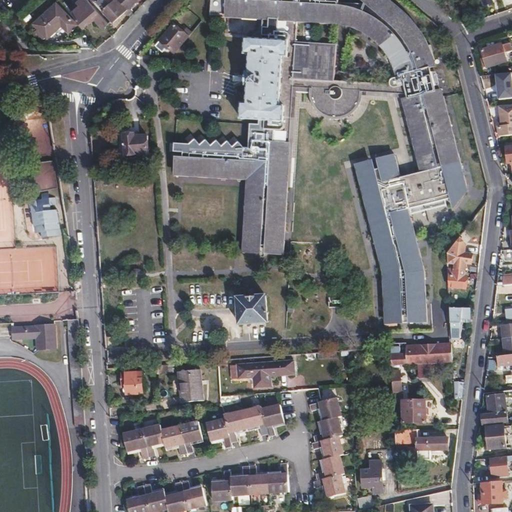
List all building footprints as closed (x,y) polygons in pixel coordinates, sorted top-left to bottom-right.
[(80,0),(70,10),(82,30),(92,21),(103,32),(109,25),(91,7),(86,0),(80,0)] [(114,22),(127,10),(120,2),(117,0),(112,0),(102,10),(114,22)] [(117,0),(120,2),(127,10),(136,0),(117,0)] [(181,148),(180,154),(176,154),(176,157),(171,157),(170,170),(186,171),(186,168),(196,169),(197,172),(205,172),(205,170),(216,171),(215,173),(225,173),(225,171),(235,171),(235,174),(244,174),(244,183),(247,183),(246,194),(243,193),(243,203),(245,203),(245,212),(242,212),(242,216),(241,222),(244,222),(243,232),(240,232),(239,249),(251,249),(252,244),(258,244),(258,241),(265,242),(265,245),(277,246),(277,250),(282,250),(283,236),(280,236),(281,226),(284,226),(284,217),(281,216),(282,207),(285,207),(286,198),(283,198),(283,187),(286,187),(287,177),(284,177),(290,80),(295,81),(309,82),(308,87),(310,98),(315,106),(323,110),(330,113),(338,113),(349,109),(355,102),(358,94),(359,90),(360,85),(404,89),(406,94),(406,95),(403,96),(404,102),(402,103),(405,113),(408,112),(411,122),(407,123),(410,132),(413,131),(415,141),(412,141),(415,150),(418,150),(420,159),(417,160),(420,170),(401,175),(395,153),(391,154),(392,158),(379,162),(380,166),(375,167),(374,163),(360,167),(359,162),(355,163),(370,222),(372,221),(374,229),(372,230),(374,240),(377,239),(379,247),(376,247),(379,257),(381,256),(383,264),(381,265),(382,271),(382,278),(385,277),(385,285),(383,286),(383,295),(386,295),(386,303),(384,303),(385,324),(397,323),(397,321),(396,321),(396,317),(403,317),(403,314),(409,313),(409,317),(423,316),(424,320),(428,320),(425,269),(409,210),(446,203),(443,197),(450,195),(453,204),(466,187),(464,183),(466,182),(464,173),(461,173),(459,165),(462,165),(458,149),(455,150),(452,141),(455,140),(453,131),(450,132),(447,122),(450,121),(448,112),(445,112),(443,103),(446,102),(443,93),(441,94),(439,88),(435,89),(429,64),(433,63),(432,57),(434,57),(430,42),(429,42),(422,31),(412,19),(403,11),(401,12),(392,4),(394,2),(391,0),(229,0),(229,11),(224,11),(224,15),(243,16),(244,13),(253,14),(253,17),(268,17),(268,25),(267,29),(261,29),(261,33),(269,34),(268,38),(244,36),(243,51),(248,52),(246,69),(245,69),(244,82),(246,82),(245,99),(240,100),(239,115),(257,116),(257,120),(248,120),(246,144),(241,143),(236,138),(231,142),(225,136),(220,141),(215,136),(209,140),(204,134),(197,141),(193,135),(186,140),(172,139),(171,147),(181,148)] [(55,2),(33,22),(46,37),(68,17),(55,2)] [(174,54),(188,38),(173,26),(154,47),(162,53),(167,48),(174,54)] [(501,45),(495,47),(488,49),(482,51),(484,59),(481,59),(483,67),(505,62),(503,54),(511,52),(509,45),(501,47),(501,45)] [(511,80),(511,72),(495,74),(498,99),(511,97),(511,80)] [(7,104),(0,106),(0,111),(2,117),(10,114),(7,104)] [(511,135),(511,106),(501,108),(503,128),(499,128),(499,137),(511,135)] [(22,125),(44,126),(45,113),(23,112),(22,125)] [(148,153),(147,134),(134,135),(134,133),(124,133),(125,153),(148,153)] [(35,164),(40,189),(55,186),(50,161),(35,164)] [(57,204),(56,198),(48,198),(47,193),(41,193),(42,200),(36,200),(36,194),(30,195),(33,231),(40,231),(41,238),(60,236),(57,211),(50,212),(50,205),(57,204)] [(458,245),(456,256),(456,262),(466,264),(468,256),(473,257),(474,247),(458,245)] [(180,252),(179,266),(194,267),(194,260),(186,259),(186,252),(180,252)] [(455,272),(451,272),(451,280),(466,280),(466,271),(455,272)] [(266,321),(264,295),(237,297),(239,322),(266,321)] [(470,319),(470,310),(456,308),(455,317),(453,317),(454,338),(462,338),(461,319),(470,319)] [(74,417),(83,417),(81,378),(77,328),(77,320),(66,321),(74,417)] [(511,350),(511,321),(510,322),(510,326),(506,326),(503,326),(505,351),(511,350)] [(54,349),(52,325),(28,327),(28,329),(12,330),(13,341),(36,339),(37,350),(54,349)] [(394,366),(455,361),(454,343),(409,346),(409,354),(393,355),(394,366)] [(393,344),(393,355),(409,354),(409,346),(408,343),(393,344)] [(511,355),(499,357),(499,367),(511,365),(511,355)] [(293,376),(292,362),(236,367),(238,380),(248,379),(250,382),(253,383),(254,389),(270,388),(270,378),(293,376)] [(172,366),(157,367),(158,375),(172,374),(172,366)] [(204,401),(201,370),(180,372),(183,403),(204,401)] [(394,372),(395,392),(404,392),(404,372),(394,372)] [(137,381),(137,374),(122,375),(122,385),(125,385),(126,396),(138,395),(138,387),(140,387),(140,381),(137,381)] [(455,381),(454,399),(463,399),(464,381),(455,381)] [(505,395),(488,396),(489,415),(482,416),(483,425),(508,422),(505,395)] [(428,422),(427,400),(405,401),(405,423),(428,422)] [(340,418),(336,401),(309,407),(310,413),(320,411),(323,422),(319,423),(321,436),(313,438),(315,444),(311,445),(313,452),(322,450),(324,461),(321,462),(323,474),(315,476),(317,483),(313,484),(314,490),(325,488),(327,499),(344,495),(339,477),(343,476),(338,458),(342,457),(337,438),(341,438),(336,419),(340,418)] [(272,427),(284,425),(280,407),(261,412),(261,409),(223,418),(224,421),(206,426),(210,443),(221,440),(224,449),(230,448),(229,445),(237,443),(235,434),(257,428),(260,437),(266,436),(267,439),(274,437),(272,427)] [(201,441),(197,424),(161,433),(160,428),(123,436),(127,454),(140,451),(142,461),(155,458),(153,448),(164,445),(165,451),(177,447),(180,457),(192,454),(190,444),(201,441)] [(490,449),(506,448),(505,433),(507,433),(507,427),(488,428),(490,449)] [(397,430),(398,443),(418,443),(419,460),(431,459),(431,450),(450,450),(450,438),(419,439),(418,430),(397,430)] [(511,460),(511,455),(492,458),(494,476),(509,475),(508,461),(511,460)] [(287,493),(285,467),(280,467),(280,476),(256,478),(255,468),(242,469),(242,479),(230,480),(230,473),(223,474),(224,484),(212,485),(213,502),(231,501),(231,497),(287,493)] [(382,470),(361,470),(361,488),(367,488),(367,491),(375,491),(375,488),(382,487),(382,470)] [(190,493),(188,484),(175,487),(177,496),(165,500),(164,493),(152,496),(150,487),(137,491),(139,499),(127,502),(129,511),(162,511),(167,511),(189,511),(206,508),(202,490),(190,493)] [(497,496),(494,496),(494,484),(484,484),(483,494),(480,494),(480,504),(502,503),(503,496),(500,496),(500,492),(497,492),(497,496)] [(373,505),(371,496),(358,500),(360,508),(373,505)]
